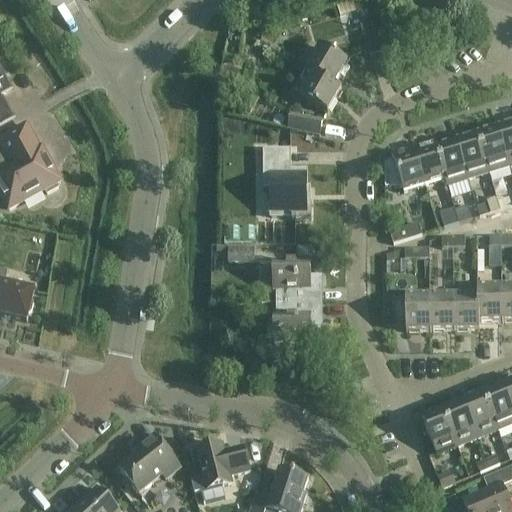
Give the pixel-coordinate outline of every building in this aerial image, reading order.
[(370,58),(384,53),(374,22),(360,27),(370,58)] [(320,48),(305,72),(312,76),(312,75),(333,87),(334,87),(347,64),(320,48)] [(312,76),(305,72),(300,81),(307,85),(299,97),(327,114),(340,91),(334,87),(333,87),(312,75),(312,76)] [(0,126),(12,120),(0,98),(0,96),(9,92),(0,74),(0,126)] [(319,137),(322,122),(291,115),(288,130),(319,137)] [(511,125),(497,130),(509,169),(511,167),(511,125)] [(0,196),(8,212),(45,192),(47,196),(57,190),(55,186),(60,183),(41,150),(39,152),(26,127),(0,141),(0,147),(0,148),(0,147),(0,196)] [(497,130),(477,137),(489,175),(509,169),(497,130)] [(468,182),(456,143),(454,136),(433,143),(448,188),(468,182)] [(477,137),(456,143),(468,182),(489,175),(477,137)] [(433,143),(413,150),(424,188),(445,182),(447,189),(448,188),(433,143)] [(291,221),(310,221),(309,198),(306,198),(305,170),(290,171),(290,150),(262,151),(262,189),(269,189),(270,218),(291,217),(291,221)] [(424,188),(413,150),(391,157),(403,195),(424,188)] [(507,200),(498,203),(500,213),(511,210),(507,200)] [(500,213),(498,203),(487,206),(490,216),(500,213)] [(466,213),(456,216),(459,226),(469,223),(466,213)] [(459,226),(456,216),(446,219),(449,229),(459,226)] [(394,247),(422,238),(418,225),(390,235),(394,247)] [(511,238),(501,239),(501,250),(511,249),(511,238)] [(501,250),(501,239),(489,239),(489,250),(501,250)] [(453,251),(453,240),(441,240),(441,251),(453,251)] [(464,240),(453,240),(453,251),(465,250),(464,240)] [(417,262),(416,251),(404,251),(404,262),(417,262)] [(428,251),(416,251),(417,262),(429,262),(428,251)] [(278,292),(278,304),(319,304),(319,278),(310,278),(309,263),(272,264),(273,292),(278,292)] [(7,274),(0,272),(0,317),(25,324),(27,325),(27,322),(28,316),(31,314),(33,305),(31,302),(33,296),(34,294),(32,294),(4,288),(7,274)] [(501,288),(477,289),(478,333),(478,325),(501,324),(501,288)] [(511,288),(501,288),(501,324),(511,324),(511,288)] [(477,298),(453,298),(454,334),(478,333),(477,289),(477,298)] [(430,334),(430,298),(405,299),(406,334),(430,334)] [(453,298),(430,298),(430,334),(454,334),(453,298)] [(319,304),(278,304),(278,316),(273,316),(274,345),(311,344),(311,330),(320,330),(319,304)] [(511,383),(501,388),(511,413),(511,383)] [(511,413),(501,388),(481,396),(497,434),(511,427),(511,413)] [(481,396),(462,405),(477,442),(497,434),(481,396)] [(462,405),(442,413),(457,450),(477,442),(462,405)] [(457,450),(442,413),(421,422),(437,459),(457,450)] [(119,472),(138,497),(162,478),(165,482),(180,471),(154,438),(140,449),(143,453),(119,472)] [(196,454),(206,492),(231,486),(230,479),(249,475),(243,450),(224,455),(222,447),(196,454)] [(495,459),(486,463),(490,473),(500,468),(495,459)] [(490,473),(486,463),(476,467),(480,477),(490,473)] [(509,511),(500,489),(511,484),(511,469),(483,482),(488,494),(463,505),(466,511),(509,511)] [(256,495),(250,511),(301,511),(306,497),(303,496),(308,481),(279,471),(270,499),(256,495)] [(436,480),(442,493),(456,488),(450,474),(436,480)] [(117,511),(97,490),(73,511),(117,511)]
